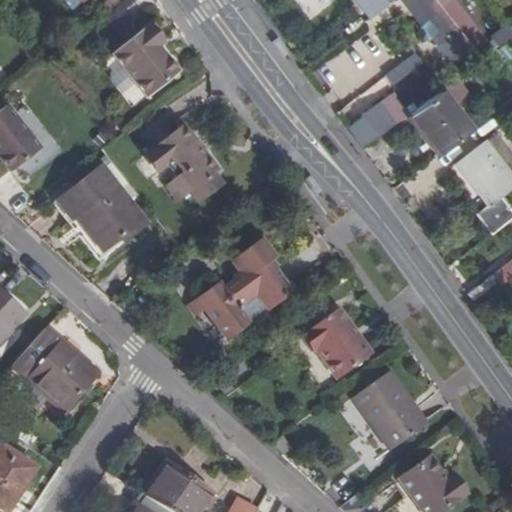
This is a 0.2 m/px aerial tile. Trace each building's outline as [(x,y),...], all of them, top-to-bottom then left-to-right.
[(391,5),(388,2),(386,0),(361,0),(374,18),(391,5)] [(443,7),(424,22),(419,26),(434,45),(439,41),(447,51),(441,56),(451,68),(475,49),(454,22),(443,7)] [(510,37),(502,27),(486,40),(494,50),(510,37)] [(143,28),(106,57),(140,102),(172,78),(152,52),(158,47),(143,28)] [(435,157),(467,133),(448,106),(461,95),(451,82),(405,117),(435,157)] [(374,108),(350,125),(364,145),(391,125),(400,118),(385,97),(376,103),(372,105),(374,108)] [(511,98),(501,107),(510,120),(511,118),(511,98)] [(2,106),(0,107),(0,164),(6,172),(37,149),(2,106)] [(501,107),(496,111),(506,124),(510,120),(501,107)] [(477,191),(502,226),(511,218),(511,192),(509,188),(511,186),(511,131),(508,126),(463,160),(482,187),(477,191)] [(177,131),(172,135),(182,146),(180,148),(185,154),(192,149),(177,131)] [(174,205),(186,195),(209,177),(212,175),(192,149),(185,154),(180,148),(182,146),(172,135),(143,159),(156,174),(160,170),(170,182),(161,190),(174,205)] [(118,236),(122,241),(141,226),(96,166),(54,198),(54,199),(70,218),(74,215),(100,250),(118,236)] [(219,188),(209,177),(186,195),(196,207),(219,188)] [(211,285),(191,299),(201,312),(223,341),(262,311),(264,312),(288,295),(266,265),(270,262),(255,242),(226,263),(235,275),(215,290),(211,285)] [(511,260),(511,261),(488,279),(498,292),(511,280),(511,260)] [(488,279),(464,297),(474,311),(498,292),(488,279)] [(0,343),(22,319),(0,297),(0,343)] [(201,312),(191,299),(180,307),(190,321),(201,312)] [(335,314),(298,341),(310,357),(317,352),(339,382),(369,360),(335,314)] [(94,377),(44,332),(11,369),(35,389),(47,401),(63,414),(94,377)] [(386,377),(349,403),(386,455),(423,429),(386,377)] [(34,416),(47,401),(35,389),(21,404),(34,416)] [(9,511),(36,472),(0,448),(0,511),(1,511),(9,511)] [(425,461),(395,484),(415,511),(442,511),(461,498),(449,481),(443,486),(425,461)] [(164,467),(143,500),(161,511),(197,511),(207,496),(164,467)] [(161,511),(143,500),(135,511),(161,511)]
